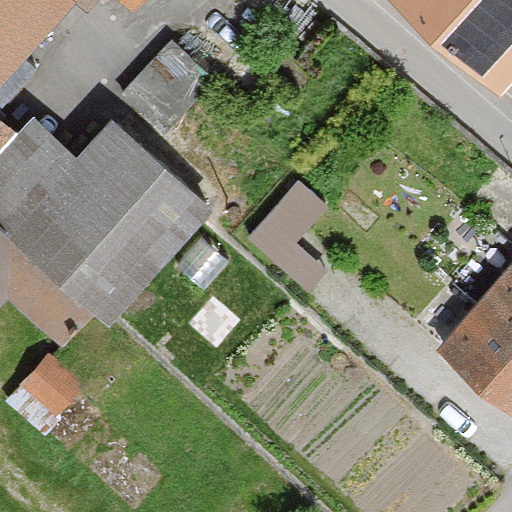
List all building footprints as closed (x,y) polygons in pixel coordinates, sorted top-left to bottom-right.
[(0,71),(65,0),(0,0),(0,143),(21,122),(0,101),(0,71)] [(511,0),(402,0),(491,76),(511,51),(511,0)] [(167,30),(126,88),(176,123),(217,64),(167,30)] [(0,294),(7,288),(63,340),(96,304),(113,313),(213,201),(112,103),(77,144),(33,107),(21,122),(0,143),(0,294)] [(311,276),(329,252),(303,232),(332,193),(299,168),(251,230),(311,276)] [(511,399),(511,261),(443,338),(511,399)] [(83,385),(43,350),(18,379),(57,414),(83,385)]
